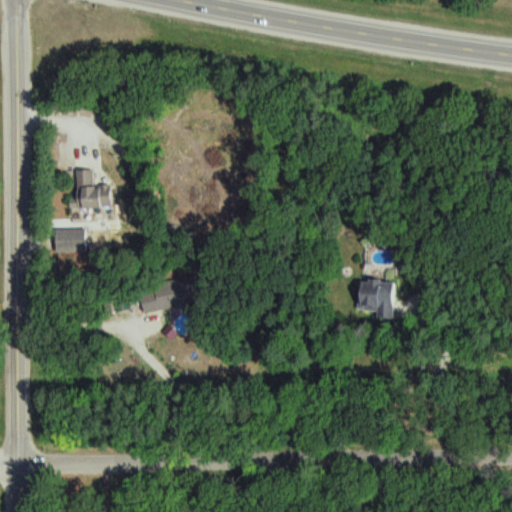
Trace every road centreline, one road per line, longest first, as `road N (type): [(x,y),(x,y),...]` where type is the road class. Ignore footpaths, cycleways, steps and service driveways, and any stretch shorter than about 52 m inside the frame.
road 1 (residential): [(16,0),(26,511)]
road 2 (residential): [(0,466),(511,457)]
road 3 (secondary): [(511,54),(186,0)]
